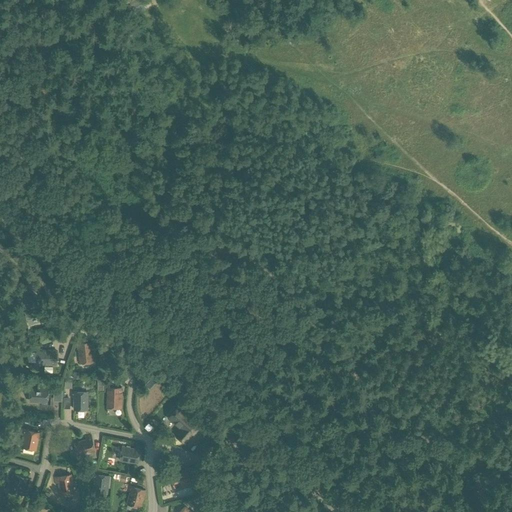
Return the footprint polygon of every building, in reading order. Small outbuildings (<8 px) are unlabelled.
[(151,5),(149,0),(132,0),(135,9),(151,5)] [(44,317),(39,298),(25,302),(31,321),(44,317)] [(55,328),(42,333),(45,342),(58,338),(55,328)] [(93,340),(78,342),(80,363),(95,362),(94,346),(93,346),(93,340)] [(37,350),(36,364),(56,365),(57,351),(37,350)] [(111,379),(98,379),(98,390),(104,390),(104,385),(111,379)] [(31,387),(30,402),(42,402),(41,406),(48,407),(49,387),(31,387)] [(107,387),(106,408),(122,409),(122,387),(107,387)] [(60,389),(59,404),(67,404),(67,390),(60,389)] [(70,391),(70,394),(71,394),(71,397),(74,397),(74,409),(89,410),(89,390),(70,391)] [(180,405),(168,418),(181,429),(176,435),(185,443),(197,429),(193,426),(198,421),(180,405)] [(23,429),(21,435),(25,435),(23,447),(35,450),(39,432),(23,429)] [(86,440),(74,443),(78,456),(95,451),(91,435),(85,437),(86,440)] [(122,447),(120,460),(138,463),(141,446),(135,445),(134,449),(122,447)] [(189,469),(170,475),(175,488),(194,482),(189,469)] [(12,480),(9,492),(21,496),(27,479),(11,473),(9,479),(12,480)] [(92,474),(92,479),(95,480),(94,492),(107,494),(109,476),(92,474)] [(71,475),(54,478),(55,483),(59,483),(61,495),(74,493),(71,475)] [(129,485),(127,491),(131,492),(127,504),(140,507),(145,490),(129,485)]
